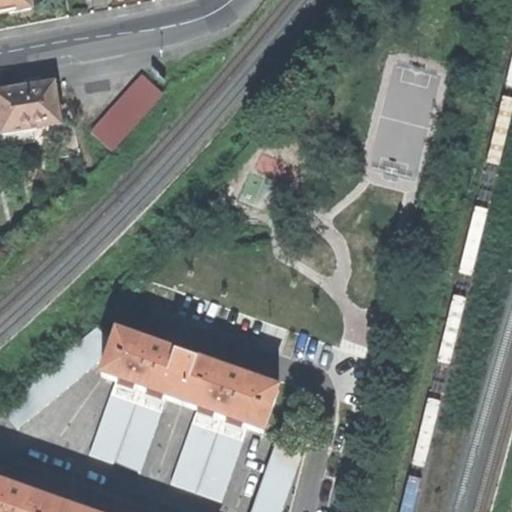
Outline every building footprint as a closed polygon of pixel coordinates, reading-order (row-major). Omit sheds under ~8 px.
[(32,9),(29,0),(0,0),(0,18),(5,18),(5,15),(32,9)] [(144,77),(92,134),(112,152),(164,95),(144,77)] [(0,94),(0,121),(2,136),(34,131),(62,126),(55,85),(27,89),(0,94)] [(34,131),(2,136),(5,149),(36,144),(34,131)] [(119,335),(97,329),(2,410),(19,430),(99,365),(108,368),(119,335)] [(184,406),(199,363),(154,347),(119,335),(108,368),(104,379),(117,383),(169,401),(184,406)] [(237,376),(199,363),(184,406),(198,411),(250,429),(263,434),(278,391),(237,376)] [(142,476),(169,401),(117,383),(89,457),(142,476)] [(223,503),(250,429),(198,411),(171,484),(223,503)] [(283,511),(306,449),(279,439),(253,511),(283,511)] [(16,491),(0,485),(0,511),(58,511),(60,507),(16,491)]
